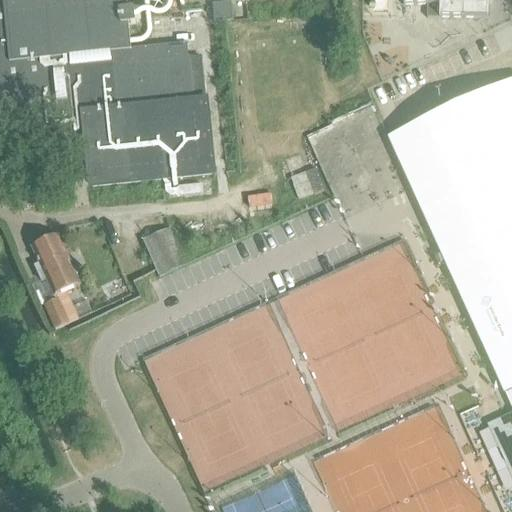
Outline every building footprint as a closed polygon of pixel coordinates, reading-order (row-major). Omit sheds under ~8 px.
[(186,60),(185,47),(129,53),(126,28),(133,27),(131,12),(124,12),(124,11),(141,9),(140,0),(19,0),(0,2),(0,136),(85,128),(91,189),(212,177),(200,59),(186,60)] [(360,43),(355,0),(321,0),(318,0),(296,2),(301,49),(360,43)] [(403,0),(403,7),(427,7),(427,20),(439,20),(439,19),(487,20),(487,0),(403,0)] [(214,24),(232,22),(230,4),(212,5),(214,24)] [(511,83),(403,133),(388,140),(415,198),(505,394),(511,408),(511,418),(491,428),(511,473),(511,83)] [(316,171),(291,180),(299,202),(323,193),(316,171)] [(158,278),(184,266),(167,229),(141,241),(158,278)] [(55,298),(78,287),(57,239),(32,250),(39,267),(35,269),(41,282),(47,280),(55,298)] [(57,301),(43,308),(50,324),(54,332),(68,325),(78,321),(78,320),(70,302),(59,307),(57,301)]
